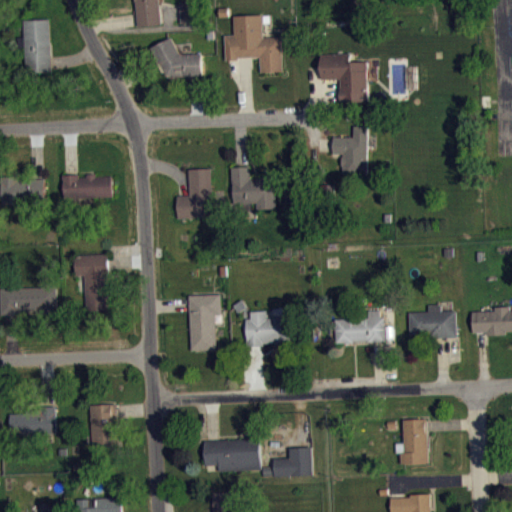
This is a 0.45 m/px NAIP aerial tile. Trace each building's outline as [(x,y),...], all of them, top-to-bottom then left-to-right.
[(159,0),(162,24),(139,26),(135,0),(159,0)] [(201,0),(180,1),(181,22),(201,21),(201,0)] [(227,60),(226,34),(235,34),(234,15),(263,14),(264,36),(282,36),(283,70),(261,71),(260,56),(240,57),(240,59),(227,60)] [(24,19),(27,70),(53,70),(50,18),(24,19)] [(172,36),(179,51),(182,53),(201,52),(203,74),(171,75),(167,73),(151,47),(172,36)] [(322,53),(323,78),(342,78),(342,101),(370,100),(369,61),(352,61),(352,52),(322,53)] [(369,125),(368,173),(344,173),(344,165),(342,165),(343,156),(345,156),(345,152),(334,152),(334,135),(355,136),(355,125),(369,125)] [(232,166),(234,201),(257,201),(258,208),(277,208),(276,176),(261,176),(261,178),(251,178),(250,165),(232,166)] [(178,195),(179,217),(193,217),(194,216),(214,215),(211,167),(189,168),(191,195),(178,195)] [(64,174),(65,197),(114,196),(112,175),(97,176),(96,172),(87,173),(87,176),(80,176),(80,173),(64,174)] [(45,177),(46,201),(4,203),(2,176),(19,175),(19,179),(45,177)] [(76,274),(75,255),(108,253),(110,310),(87,311),(85,274),(76,274)] [(18,314),(2,314),(1,288),(58,287),(60,312),(36,313),(35,309),(18,310),(18,314)] [(189,294),(191,350),(217,349),(216,322),(223,322),(222,293),(189,294)] [(410,311),(411,335),(430,333),(431,337),(458,336),(457,309),(442,310),(442,303),(429,304),(429,310),(410,311)] [(473,310),(474,331),(487,331),(488,334),(507,333),(507,330),(511,330),(511,309),(511,305),(495,306),(495,309),(473,310)] [(336,318),(337,342),(355,342),(355,340),(369,339),(369,341),(386,340),(385,316),(381,316),(380,309),(368,309),(369,316),(336,318)] [(251,317),(247,317),(248,345),(264,345),(264,342),(281,342),(281,338),(302,338),(301,315),(267,317),(267,310),(251,310),(251,317)] [(90,404),(92,428),(87,429),(87,438),(93,438),(94,455),(122,453),(117,402),(90,404)] [(11,413),(11,433),(58,431),(56,405),(40,405),(40,412),(11,413)] [(403,469),(431,468),(430,423),(405,424),(406,447),(398,448),(399,458),(403,458),(403,469)] [(260,437),(205,440),(207,470),(262,468),(260,437)] [(275,458),(275,476),(313,473),(313,446),(290,447),(290,457),(275,458)] [(263,465),(264,475),(274,475),(273,465),(263,465)] [(214,511),(213,492),(236,490),(236,511),(214,511)] [(391,497),(391,511),(431,511),(430,492),(411,493),(411,496),(391,497)] [(77,511),(122,511),(122,496),(77,498),(77,511)]
